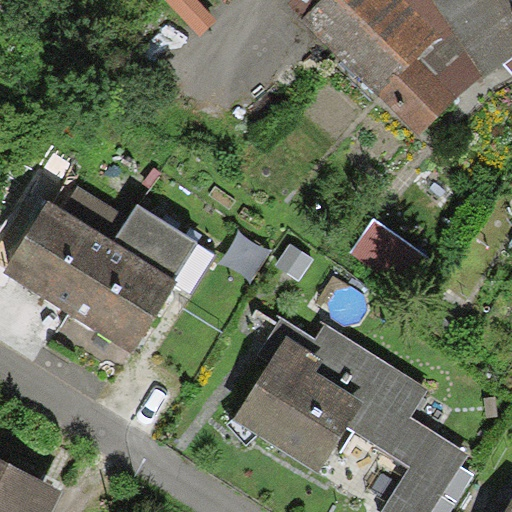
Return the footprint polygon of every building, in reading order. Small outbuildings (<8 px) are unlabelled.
[(483,80),(397,0),(299,0),(290,10),(420,135),(483,80)] [(511,0),(397,0),(483,80),(509,64),(511,62),(511,0)] [(49,204),(4,282),(132,355),(197,246),(135,210),(118,244),(49,204)] [(376,226),(356,254),(406,290),(426,262),(376,226)] [(326,326),(308,354),(376,399),(353,434),(409,471),(381,511),(431,511),(467,458),(408,419),(426,392),(326,326)] [(308,354),(287,340),(231,424),(320,483),(353,434),(376,399),(308,354)] [(57,511),(65,497),(0,465),(0,511),(57,511)]
